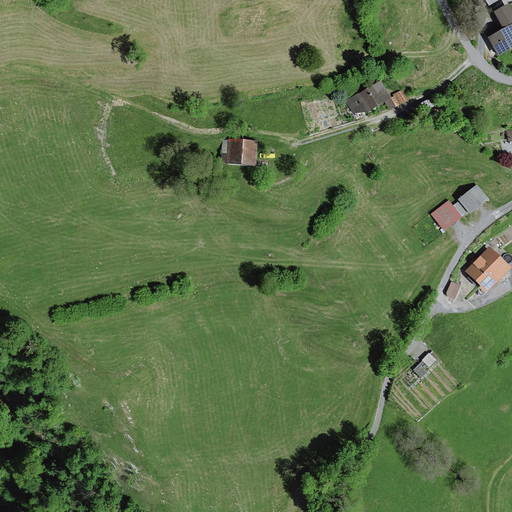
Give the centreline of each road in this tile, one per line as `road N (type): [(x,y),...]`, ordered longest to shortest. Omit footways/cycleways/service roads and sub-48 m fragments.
road 1 (track): [(333,511),(334,487),(376,426),(388,378),(448,273),(479,229),(511,204)]
road 2 (track): [(475,57),(423,101),(299,141),(284,154)]
